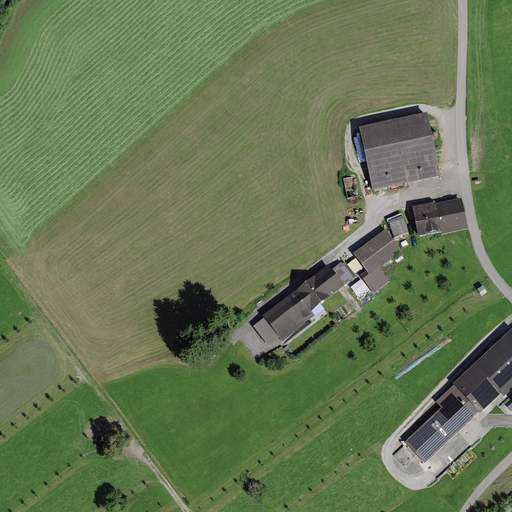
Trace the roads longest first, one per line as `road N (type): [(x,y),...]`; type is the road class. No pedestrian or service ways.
road 1 (unclassified): [(462,0),(465,179),(482,255),(511,296)]
road 2 (track): [(11,279),(188,511)]
road 3 (unknown): [(349,243),(412,200),(465,179)]
